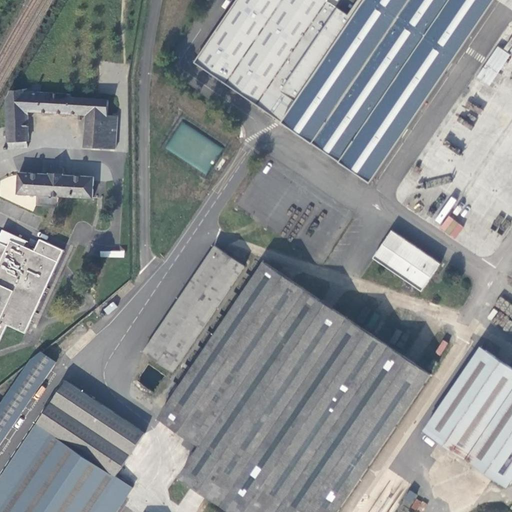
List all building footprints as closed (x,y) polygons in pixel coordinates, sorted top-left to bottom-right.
[(371,182),(494,0),(237,0),(195,64),(371,182)] [(494,79),(510,54),(497,46),(483,67),(490,72),(488,75),(494,79)] [(114,149),(116,117),(106,116),(106,101),(69,98),(69,94),(36,92),(37,88),(36,85),(32,83),(29,86),(29,90),(10,90),(7,97),(8,142),(10,142),(9,149),(27,150),(28,143),(30,143),(29,111),(86,115),(84,147),(114,149)] [(511,121),(511,114),(473,88),(417,171),(459,199),(511,121)] [(511,217),(511,127),(462,201),(504,230),(511,217)] [(320,263),(349,222),(264,163),(236,204),(320,263)] [(88,199),(93,199),(94,179),(64,177),(64,174),(63,174),(52,173),(51,173),(51,176),(18,174),(17,194),(39,196),(46,196),(53,196),(57,197),(88,199)] [(52,204),(53,196),(46,196),(39,196),(39,204),(52,204)] [(448,216),(440,228),(454,238),(463,226),(448,216)] [(21,239),(3,231),(0,238),(0,243),(10,248),(12,243),(18,246),(21,239)] [(421,294),(441,267),(392,232),(372,260),(421,294)] [(18,246),(12,243),(10,248),(0,243),(0,345),(8,327),(27,335),(64,251),(40,240),(34,253),(18,246)] [(215,247),(145,353),(174,373),(245,267),(215,247)] [(264,264),(159,419),(200,447),(180,478),(229,511),(337,511),(430,375),(264,264)] [(511,369),(481,349),(425,432),(509,488),(511,483),(511,369)] [(0,445),(56,363),(41,353),(32,361),(4,401),(0,407),(0,445)] [(67,382),(0,481),(0,511),(116,511),(132,489),(116,478),(145,435),(67,382)]
